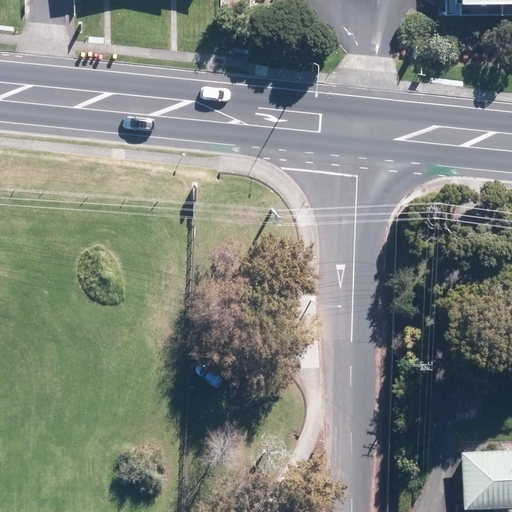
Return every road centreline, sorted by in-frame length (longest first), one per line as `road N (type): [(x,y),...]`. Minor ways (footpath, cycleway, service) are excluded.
road 1 (unclassified): [(350,511),(359,126)]
road 2 (secondary): [(0,91),(359,126)]
road 3 (secondary): [(359,126),(511,141)]
